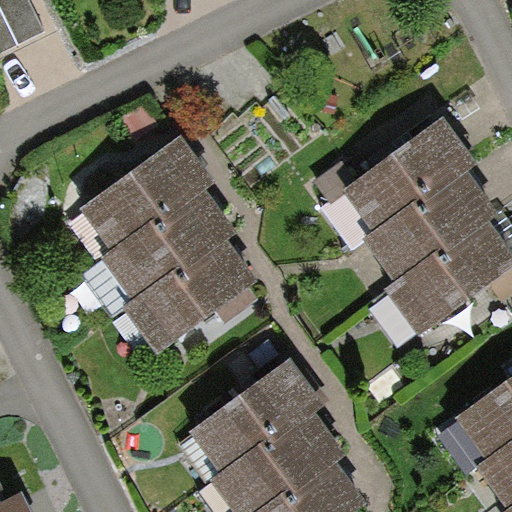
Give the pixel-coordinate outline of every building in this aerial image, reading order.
[(20,0),(0,0),(0,54),(37,37),(20,0)] [(441,122),(346,195),(374,231),(363,240),(399,287),(386,297),(419,340),(511,268),(511,263),(485,229),(496,220),(463,178),(476,168),(441,122)] [(181,136),(84,210),(112,246),(100,255),(137,302),(124,312),(159,358),(256,283),(227,245),(238,236),(206,194),(219,184),(181,136)] [(293,360),(198,433),(226,469),(214,478),(240,511),(358,511),(367,505),(338,468),(349,459),(316,417),(329,407),(293,360)] [(511,511),(511,382),(461,421),(489,457),(477,466),(511,511)] [(0,511),(16,511),(0,480),(0,511)]
